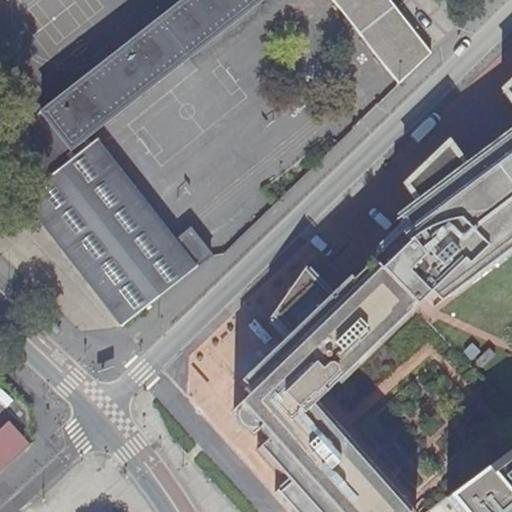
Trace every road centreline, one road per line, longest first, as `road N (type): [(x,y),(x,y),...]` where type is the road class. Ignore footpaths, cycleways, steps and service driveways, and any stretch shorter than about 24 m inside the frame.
road 1 (residential): [(98,419),(511,14)]
road 2 (tertiary): [(98,419),(0,323)]
road 3 (residential): [(0,510),(98,419)]
